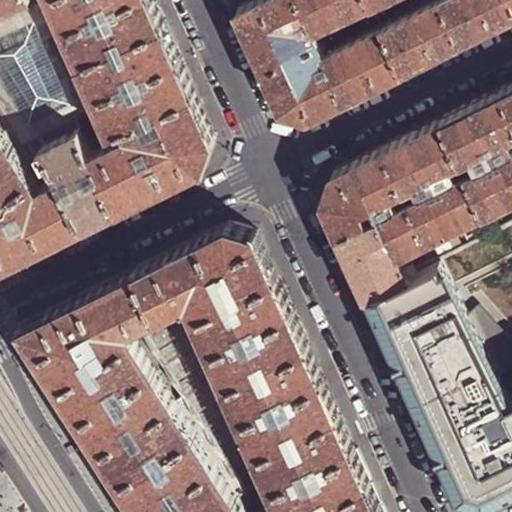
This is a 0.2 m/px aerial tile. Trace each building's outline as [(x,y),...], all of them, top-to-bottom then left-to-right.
[(0,0),(0,8),(18,0),(0,0)] [(36,0),(18,0),(0,8),(0,9),(4,17),(37,2),(36,0)] [(0,111),(4,109),(23,141),(44,172),(60,165),(48,143),(44,134),(78,118),(95,109),(91,99),(75,64),(60,30),(45,0),(36,0),(37,2),(4,17),(0,18),(0,111)] [(45,0),(60,30),(69,26),(57,0),(45,0)] [(57,0),(69,26),(126,0),(57,0)] [(158,3),(156,0),(126,0),(69,26),(84,60),(167,23),(158,3)] [(252,0),(241,5),(267,64),(322,38),(317,25),(306,0),(252,0)] [(306,0),(317,25),(371,0),(306,0)] [(440,51),(465,38),(448,0),(427,0),(386,21),(407,67),(440,51)] [(497,23),(511,15),(511,0),(448,0),(465,38),(497,23)] [(384,14),(390,11),(388,6),(382,9),(384,14)] [(380,80),(407,67),(386,21),(328,49),(348,96),(380,80)] [(173,36),(167,23),(84,60),(100,95),(183,57),(173,36)] [(84,60),(69,26),(60,30),(75,64),(84,60)] [(332,104),(348,96),(328,49),(322,38),(267,64),(285,104),(312,114),(332,104)] [(189,71),(183,57),(100,95),(91,99),(95,109),(106,132),(115,129),(130,122),(198,92),(189,71)] [(91,99),(100,95),(84,60),(75,64),(91,99)] [(488,94),(475,101),(511,184),(511,133),(511,132),(511,131),(511,104),(504,86),(488,94)] [(219,138),(198,92),(130,122),(115,129),(106,132),(95,109),(78,118),(81,126),(94,151),(123,207),(170,183),(208,165),(219,138)] [(453,111),(445,115),(464,157),(475,151),(479,161),(468,167),(487,209),(511,196),(511,184),(475,101),(453,111)] [(0,155),(23,141),(4,109),(0,111),(0,155)] [(428,123),(416,129),(458,223),(487,209),(468,167),(458,172),(453,161),(464,157),(445,115),(428,123)] [(108,214),(123,207),(94,151),(81,126),(78,118),(44,134),(48,143),(60,165),(89,224),(108,214)] [(399,138),(387,144),(405,185),(417,180),(421,190),(410,195),(429,237),(458,223),(416,129),(399,138)] [(0,200),(44,172),(23,141),(0,155),(0,200)] [(370,153),(358,159),(376,199),(381,211),(400,251),(429,237),(410,195),(400,201),(395,190),(405,185),(387,144),(370,153)] [(475,151),(464,157),(468,167),(479,161),(475,151)] [(468,167),(464,157),(453,161),(458,172),(468,167)] [(327,197),(342,230),(371,216),(365,204),(376,199),(358,159),(346,164),(337,168),(327,197)] [(0,200),(0,268),(43,247),(89,224),(60,165),(44,172),(0,200)] [(417,180),(405,185),(410,195),(421,190),(417,180)] [(405,185),(395,190),(400,201),(410,195),(405,185)] [(358,267),(370,292),(409,273),(400,251),(381,211),(371,216),(342,230),(358,267)] [(182,245),(138,267),(161,312),(182,303),(191,298),(198,313),(281,275),(259,229),(232,221),(182,245)] [(463,234),(458,223),(429,237),(438,258),(443,256),(467,243),(463,234)] [(471,231),(463,234),(467,243),(475,239),(471,231)] [(469,313),(443,256),(438,258),(409,273),(370,292),(387,331),(443,456),(460,495),(488,505),(511,493),(511,398),(510,399),(499,375),(511,363),(511,340),(480,303),(469,313)] [(22,325),(60,385),(136,335),(131,328),(141,323),(161,312),(138,267),(76,298),(22,325)] [(287,290),(281,275),(198,313),(214,347),(296,310),(287,290)] [(161,312),(141,323),(145,330),(166,361),(186,393),(206,425),(226,457),(246,489),(261,511),(287,511),(275,484),(259,448),(244,415),(229,381),(214,347),(198,313),(189,317),(182,303),(161,312)] [(300,320),(296,310),(214,347),(229,381),(311,343),(300,320)] [(136,335),(145,330),(141,323),(131,328),(136,335)] [(145,330),(136,335),(156,368),(166,361),(145,330)] [(81,416),(156,368),(136,335),(60,385),(75,407),(81,416)] [(316,355),(311,343),(229,381),(244,415),(326,378),(316,355)] [(95,439),(101,448),(177,400),(156,368),(81,416),(95,439)] [(334,394),(326,378),(244,415),(259,448),(341,411),(334,394)] [(113,468),(121,480),(206,425),(186,393),(177,400),(101,448),(113,468)] [(348,426),(341,411),(259,448),(275,484),(357,447),(348,426)] [(136,503),(141,511),(217,463),(226,457),(206,425),(121,480),(136,503)] [(364,462),(357,447),(275,484),(287,511),(302,511),(372,481),(364,462)] [(226,457),(217,463),(238,495),(246,489),(226,457)] [(141,511),(211,511),(238,495),(217,463),(141,511)] [(385,511),(372,481),(302,511),(385,511)] [(248,511),(238,495),(211,511),(248,511)]
